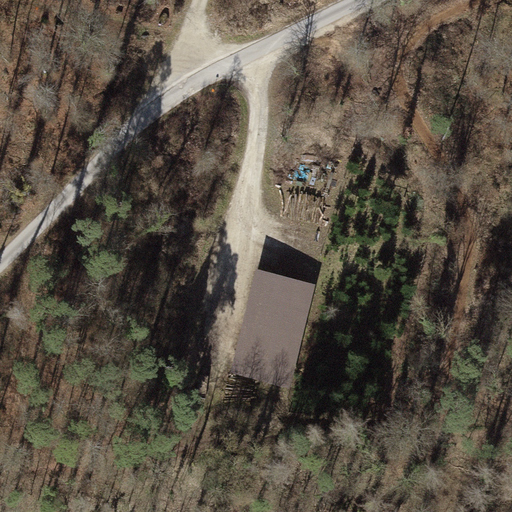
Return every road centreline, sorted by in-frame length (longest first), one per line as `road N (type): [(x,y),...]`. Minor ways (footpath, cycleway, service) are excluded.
road 1 (track): [(0,262),(134,127),(181,91),(343,0)]
road 2 (track): [(246,54),(261,86),(256,147),(215,377)]
